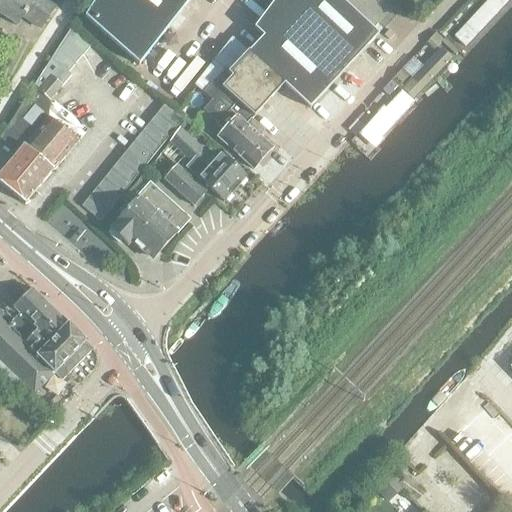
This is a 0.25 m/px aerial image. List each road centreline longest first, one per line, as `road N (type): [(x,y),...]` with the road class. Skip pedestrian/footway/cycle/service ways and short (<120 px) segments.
road 1 (unclassified): [(131,348),(453,0)]
road 2 (unclassified): [(0,490),(131,348)]
road 3 (secondary): [(131,348),(100,304),(0,220)]
road 4 (secondary): [(204,452),(131,348)]
